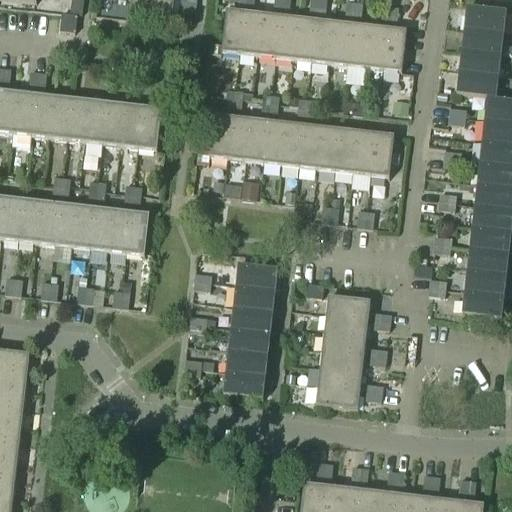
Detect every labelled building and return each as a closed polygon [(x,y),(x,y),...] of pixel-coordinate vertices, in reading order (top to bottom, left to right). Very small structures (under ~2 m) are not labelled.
[(174,5),(131,0),(129,19),(172,24),(174,5)] [(224,0),(224,4),(238,6),(237,10),(245,11),(246,0),(224,0)] [(254,0),(246,0),(245,11),(253,12),(254,0)] [(274,0),(273,14),(281,15),(282,0),(274,0)] [(288,0),(282,0),(281,15),(289,16),(291,0),(288,0)] [(309,19),(317,20),(319,3),(311,3),(309,19)] [(334,27),(324,26),(327,4),(319,3),(317,20),(316,25),(311,68),(329,70),(334,27)] [(196,8),(180,6),(179,14),(195,16),(196,8)] [(345,23),(353,24),(355,8),(347,7),(345,23)] [(363,9),(355,8),(353,24),(352,29),(347,72),(365,74),(370,31),(360,30),(361,25),(363,9)] [(381,27),(389,28),(390,12),(382,11),(381,27)] [(467,11),(464,33),(504,38),(506,16),(467,11)] [(390,12),(389,28),(397,29),(398,13),(390,12)] [(221,57),(240,60),(245,17),(226,15),(221,57)] [(240,60),(258,62),(263,19),(245,17),(240,60)] [(60,36),(75,38),(77,20),(62,18),(60,36)] [(258,62),(275,64),(281,21),(263,19),(258,62)] [(275,64),(293,66),(298,23),(281,21),(275,64)] [(293,66),(311,68),(316,25),(298,23),(293,66)] [(329,70),(347,72),(352,29),(334,27),(329,70)] [(365,74),(383,76),(388,33),(370,31),(365,74)] [(388,33),(383,76),(401,78),(406,35),(388,33)] [(464,33),(461,55),(501,60),(504,38),(464,33)] [(461,55),(459,76),(499,81),(501,60),(461,55)] [(3,73),(1,89),(9,90),(11,74),(3,73)] [(499,81),(459,76),(456,99),(496,104),(499,81)] [(29,93),(37,94),(39,78),(31,77),(29,93)] [(39,78),(37,94),(45,95),(47,79),(39,78)] [(0,97),(0,138),(13,140),(18,97),(0,95),(0,97)] [(225,111),(233,112),(235,96),(227,95),(225,111)] [(235,96),(233,112),(241,113),(243,97),(235,96)] [(13,140),(31,142),(36,99),(18,97),(13,140)] [(31,142),(49,144),(54,101),(36,99),(31,142)] [(261,116),(269,117),(271,100),(263,100),(261,116)] [(271,100),(269,117),(277,117),(279,101),(271,100)] [(49,144),(67,146),(72,103),(54,101),(49,144)] [(67,146),(85,148),(90,105),(72,103),(67,146)] [(511,105),(487,103),(484,125),(511,128),(511,105)] [(297,120),(305,121),(307,105),(299,104),(297,120)] [(85,148),(102,150),(108,107),(90,105),(85,148)] [(307,105),(305,121),(313,122),(315,105),(307,105)] [(102,150),(120,152),(125,109),(108,107),(102,150)] [(120,152),(138,154),(143,112),(125,109),(120,152)] [(143,112),(138,154),(157,156),(162,114),(143,112)] [(450,113),(449,121),(465,123),(466,115),(450,113)] [(209,163),(227,165),(232,122),(214,120),(209,163)] [(465,123),(449,121),(448,129),(464,131),(465,123)] [(227,165),(245,167),(250,124),(232,122),(227,165)] [(245,167),(263,169),(268,126),(250,124),(245,167)] [(511,128),(484,125),(482,147),(511,150),(511,128)] [(263,169),(281,171),(286,128),(268,126),(263,169)] [(281,171),(299,173),(304,130),(286,128),(281,171)] [(299,173),(317,175),(322,132),(304,130),(299,173)] [(317,175),(335,177),(340,134),(322,132),(317,175)] [(335,177),(353,179),(357,136),(340,134),(335,177)] [(353,179),(370,181),(375,139),(357,136),(353,179)] [(375,139),(370,181),(389,183),(394,141),(375,139)] [(511,150),(482,147),(479,168),(511,171),(511,150)] [(445,156),(444,164),(460,166),(461,158),(445,156)] [(460,166),(444,164),(443,172),(459,174),(460,166)] [(511,171),(479,168),(477,190),(511,193),(511,171)] [(52,198),(60,199),(62,183),(54,182),(52,198)] [(62,183),(60,199),(68,200),(70,184),(62,183)] [(88,202),(96,203),(98,187),(90,186),(88,202)] [(98,187),(96,203),(104,204),(106,188),(98,187)] [(124,206),(132,207),(134,191),(126,190),(124,206)] [(511,193),(477,190),(474,211),(511,215),(511,193)] [(134,191),(132,207),(140,208),(142,192),(134,191)] [(440,199),(439,207),(455,209),(456,201),(440,199)] [(1,245),(19,247),(24,204),(6,202),(1,245)] [(19,247),(36,249),(42,207),(24,204),(19,247)] [(36,249),(54,251),(60,209),(42,207),(36,249)] [(455,209),(439,207),(438,215),(454,217),(455,209)] [(54,251),(72,253),(77,211),(60,209),(54,251)] [(72,253),(90,255),(95,213),(77,211),(72,253)] [(511,215),(474,211),(472,232),(511,237),(511,232),(511,215)] [(320,228),(328,229),(330,213),(322,212),(320,228)] [(90,255),(108,258),(113,215),(95,213),(90,255)] [(330,213),(328,229),(337,230),(338,214),(330,213)] [(108,258),(126,260),(131,217),(113,215),(108,258)] [(356,232),(364,233),(366,217),(358,216),(356,232)] [(131,217),(126,260),(145,262),(149,219),(131,217)] [(366,217),(364,233),(372,234),(374,218),(366,217)] [(472,232),(469,254),(509,258),(511,237),(472,232)] [(435,242),(434,250),(450,252),(451,244),(435,242)] [(450,252),(434,250),(433,258),(449,260),(450,252)] [(469,254),(467,275),(506,280),(509,258),(469,254)] [(238,269),(236,292),(275,296),(278,274),(238,269)] [(16,275),(15,284),(13,300),(21,301),(24,276),(16,275)] [(467,275),(464,297),(504,301),(506,280),(467,275)] [(195,279),(195,287),(211,289),(212,281),(195,279)] [(76,308),(84,309),(87,286),(86,286),(87,282),(79,282),(76,308)] [(5,299),(13,300),(15,284),(7,283),(5,299)] [(50,288),(49,304),(57,305),(59,284),(51,283),(50,288)] [(430,285),(429,293),(445,294),(446,286),(430,285)] [(87,286),(84,309),(92,310),(94,294),(89,293),(90,287),(87,286)] [(123,286),(122,297),(120,313),(128,314),(131,287),(123,286)] [(211,289),(195,287),(194,295),(210,297),(211,289)] [(41,304),(49,304),(50,288),(42,288),(41,304)] [(234,303),(233,313),(273,318),(275,296),(236,292),(230,291),(229,302),(234,303)] [(445,294),(429,293),(428,301),(444,303),(445,294)] [(112,312),(120,313),(122,297),(114,296),(112,312)] [(504,301),(464,297),(462,319),(501,324),(504,301)] [(328,302),(326,320),(368,325),(371,307),(328,302)] [(233,313),(231,334),(270,339),(273,318),(233,313)] [(375,318),(374,326),(390,328),(391,320),(375,318)] [(326,320),(324,338),(366,343),(368,325),(326,320)] [(191,322),(190,330),(206,331),(207,323),(191,322)] [(390,328),(374,326),(373,334),(389,336),(390,328)] [(206,331),(190,330),(189,338),(205,339),(206,331)] [(231,334),(228,356),(268,360),(270,339),(231,334)] [(324,338),(321,356),(364,361),(366,343),(324,338)] [(371,354),(370,362),(386,363),(387,355),(371,354)] [(0,356),(0,374),(28,378),(30,360),(0,356)] [(228,356),(226,377),(265,382),(268,360),(228,356)] [(321,356),(319,374),(362,379),(364,361),(321,356)] [(386,363),(370,362),(369,370),(385,371),(386,363)] [(186,364),(185,372),(201,374),(202,366),(186,364)] [(201,374),(185,372),(184,380),(200,382),(201,374)] [(0,374),(0,392),(26,396),(28,378),(0,374)] [(319,374),(317,392),(360,397),(362,379),(319,374)] [(265,382),(226,377),(223,400),(263,404),(265,382)] [(367,389),(366,397),(382,399),(383,391),(367,389)] [(0,392),(0,411),(24,414),(26,396),(0,392)] [(360,397),(317,392),(315,410),(358,415),(360,397)] [(382,399),(366,397),(365,405),(381,407),(382,399)] [(0,411),(0,429),(22,432),(24,414),(0,411)] [(0,429),(0,447),(20,450),(22,432),(0,429)] [(0,447),(0,465),(18,468),(20,450),(0,447)] [(0,465),(0,483),(15,486),(18,468),(0,465)] [(315,484),(323,485),(325,469),(317,468),(315,484)] [(325,469),(323,485),(331,486),(333,470),(325,469)] [(351,488),(359,489),(361,473),(353,472),(351,488)] [(361,473),(359,489),(367,490),(369,474),(361,473)] [(387,492),(395,493),(396,477),(388,476),(387,492)] [(396,477),(395,493),(403,494),(404,478),(396,477)] [(422,496),(430,497),(432,481),(424,480),(422,496)] [(432,481),(430,497),(438,498),(440,482),(432,481)] [(0,483),(0,502),(13,504),(15,486),(0,483)] [(458,501),(466,502),(468,485),(460,485),(458,501)] [(468,485),(466,502),(474,502),(476,486),(468,485)] [(300,511),(319,511),(322,490),(304,488),(300,511)] [(319,511),(337,511),(340,492),(322,490),(319,511)] [(337,511),(356,511),(358,494),(340,492),(337,511)] [(356,511),(374,511),(376,496),(358,494),(356,511)] [(374,511),(392,511),(394,498),(376,496),(374,511)] [(392,511),(410,511),(412,500),(394,498),(392,511)] [(410,511),(428,511),(430,503),(412,500),(410,511)] [(0,502),(0,511),(12,511),(13,504),(0,502)] [(428,511),(446,511),(448,505),(430,503),(428,511)]
